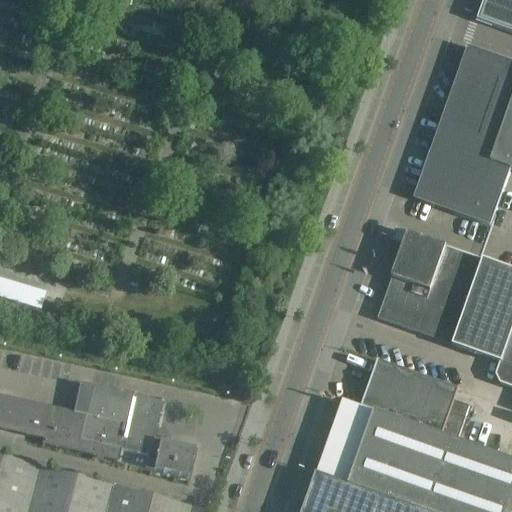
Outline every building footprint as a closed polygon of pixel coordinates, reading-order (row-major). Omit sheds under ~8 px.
[(511,0),(484,0),(477,22),(511,33),(511,0)] [(511,63),(468,48),(415,199),(490,225),(510,170),(511,170),(511,63)] [(511,271),(397,231),(394,242),(404,245),(391,280),(388,281),(386,290),(387,293),(384,294),(379,308),(381,311),(378,312),(375,320),(376,323),(394,330),(397,328),(452,348),(500,365),(495,377),(500,386),(511,390),(511,271)] [(442,437),(458,391),(378,362),(361,409),(376,414),(442,437)] [(0,396),(0,431),(42,441),(40,446),(117,464),(120,452),(147,459),(145,470),(187,480),(194,452),(159,444),(158,449),(151,447),(155,429),(151,428),(157,404),(79,386),(73,414),(0,396)] [(511,511),(511,462),(376,414),(349,488),(416,511),(511,511)] [(192,511),(0,461),(0,511),(192,511)] [(303,511),(416,511),(316,476),(303,511)]
